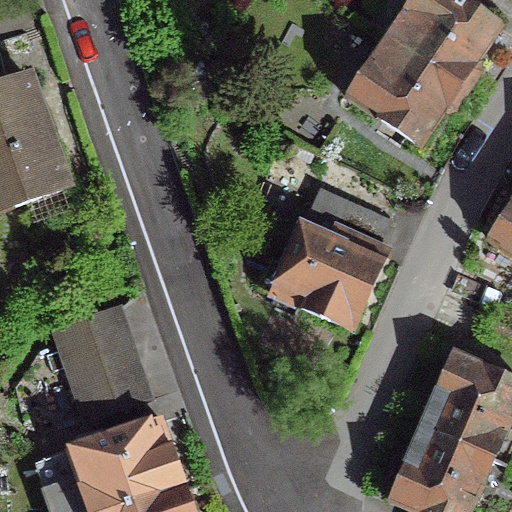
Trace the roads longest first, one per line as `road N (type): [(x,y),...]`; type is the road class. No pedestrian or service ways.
road 1 (residential): [(72,0),(200,371),(232,447),(272,511)]
road 2 (residential): [(511,106),(462,183),(314,511)]
